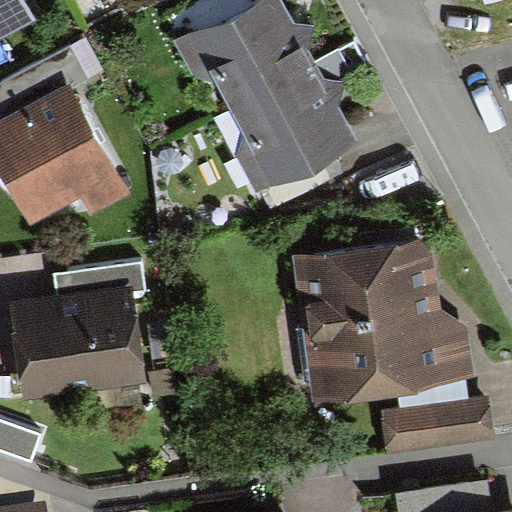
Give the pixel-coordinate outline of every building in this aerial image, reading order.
[(0,0),(0,42),(37,23),(25,0),(0,0)] [(214,104),(315,48),(287,0),(223,0),(172,29),(214,104)] [(315,48),(214,104),(255,176),(355,120),(315,48)] [(122,169),(70,77),(0,115),(0,149),(28,200),(76,174),(85,189),(122,169)] [(396,216),(284,232),(300,352),(328,348),(332,374),(416,362),(396,216)] [(133,286),(134,294),(145,292),(141,262),(54,274),(57,296),(133,286)] [(57,296),(13,302),(26,398),(146,382),(134,294),(133,286),(57,296)] [(39,431),(0,416),(0,443),(31,455),(39,431)] [(493,511),(489,479),(396,494),(399,511),(493,511)] [(0,511),(51,511),(50,501),(0,506),(0,511)]
